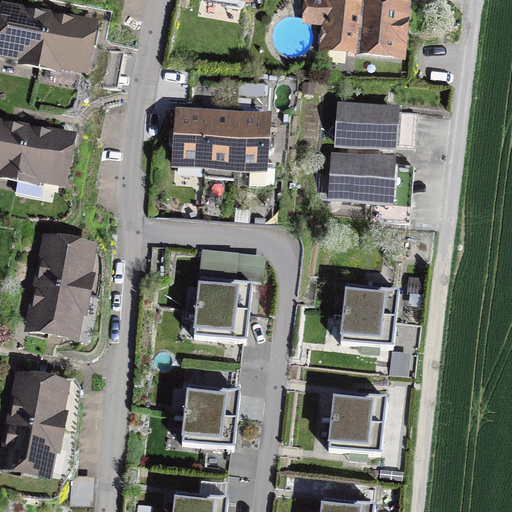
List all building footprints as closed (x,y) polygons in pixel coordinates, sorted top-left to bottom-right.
[(119,11),(120,0),(91,0),(90,6),(119,11)] [(245,0),(221,0),(223,0),(222,4),(225,8),(241,11),(244,8),(245,0)] [(329,0),(329,1),(321,0),(304,0),(303,14),(327,16),(323,51),(354,54),(359,54),(401,58),(406,1),(392,0),(329,0)] [(116,25),(119,11),(90,6),(88,19),(116,25)] [(49,19),(5,10),(0,35),(0,54),(41,62),(49,19)] [(94,28),(49,19),(41,62),(85,71),(94,28)] [(240,86),(238,121),(234,171),(250,172),(249,188),(274,189),(275,168),(265,167),(266,156),(273,156),(274,141),(267,141),(270,88),(240,86)] [(103,110),(75,105),(69,132),(97,138),(103,110)] [(396,113),(341,109),(338,147),(393,151),(396,113)] [(208,119),(178,117),(175,167),(205,169),(208,119)] [(208,119),(205,169),(204,179),(234,181),(234,171),(238,121),(208,119)] [(27,131),(0,125),(0,171),(18,175),(27,131)] [(72,140),(27,131),(18,175),(63,184),(72,140)] [(100,146),(72,140),(63,184),(67,185),(65,198),(94,204),(96,191),(92,190),(100,146)] [(399,165),(335,161),(332,200),(396,205),(399,165)] [(91,251),(47,243),(39,287),(83,295),(91,251)] [(264,259),(204,252),(201,278),(262,285),(264,259)] [(201,283),(197,311),(250,317),(253,288),(201,283)] [(83,295),(39,287),(30,331),(74,339),(83,295)] [(347,289),(344,317),(396,323),(400,295),(347,289)] [(197,311),(194,340),(247,346),(250,317),(197,311)] [(344,317),(341,346),(393,352),(396,323),(344,317)] [(64,389),(20,380),(12,424),(56,433),(64,389)] [(64,389),(56,433),(81,437),(89,393),(64,389)] [(188,389),(185,418),(238,424),(241,395),(188,389)] [(335,396),(332,424),(384,430),(387,401),(335,396)] [(185,418),(182,446),(234,452),(238,424),(185,418)] [(56,433),(12,424),(3,469),(48,477),(56,433)] [(332,424),(328,453),(381,459),(384,430),(332,424)] [(81,437),(56,433),(48,477),(73,482),(81,437)] [(86,493),(72,492),(70,506),(85,508),(86,493)] [(176,496),(174,511),(227,511),(229,502),(176,496)] [(323,502),(321,511),(374,511),(375,508),(323,502)]
